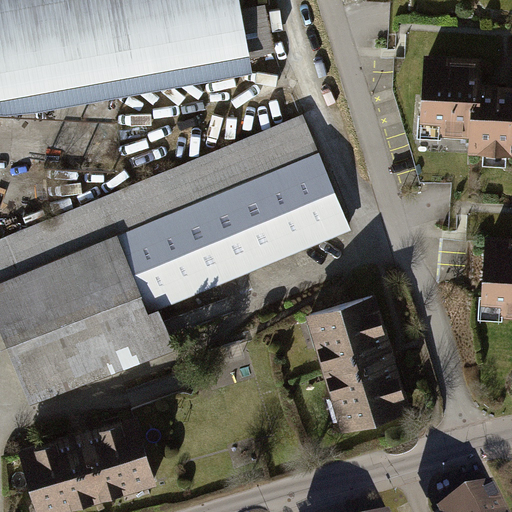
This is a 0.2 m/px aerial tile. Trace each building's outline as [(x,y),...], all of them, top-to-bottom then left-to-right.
[(242,0),(0,0),(0,104),(253,63),(252,55),(273,52),(265,2),(243,5),(242,0)] [(484,49),(425,46),(421,121),(471,123),(470,141),(511,142),(511,69),(483,68),(484,49)] [(307,114),(0,235),(0,318),(31,396),(176,339),(162,302),(351,227),(307,114)] [(511,236),(486,235),(482,310),(511,311),(511,236)] [(379,283),(308,304),(342,419),(412,398),(379,283)] [(136,404),(23,439),(44,509),(157,474),(136,404)] [(507,511),(495,487),(443,511),(507,511)]
